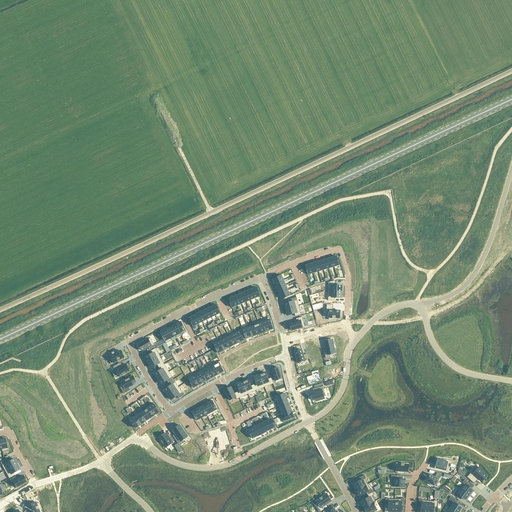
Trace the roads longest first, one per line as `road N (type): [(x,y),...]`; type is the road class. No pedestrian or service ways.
road 1 (primary): [(0,339),(511,99)]
road 2 (unclassified): [(0,309),(511,71)]
road 3 (residential): [(169,412),(128,341),(261,277)]
road 4 (residential): [(261,277),(339,248),(347,323),(282,338)]
road 5 (residential): [(136,435),(167,459),(202,468),(235,461),(308,422)]
road 6 (residential): [(511,167),(471,277),(421,309)]
road 7 (residential): [(308,422),(339,394),(357,335),(393,307),(414,305)]
road 8 (track): [(153,95),(210,212)]
road 9 (residential): [(284,355),(169,412)]
road 10 (residential): [(511,382),(446,360),(421,309)]
